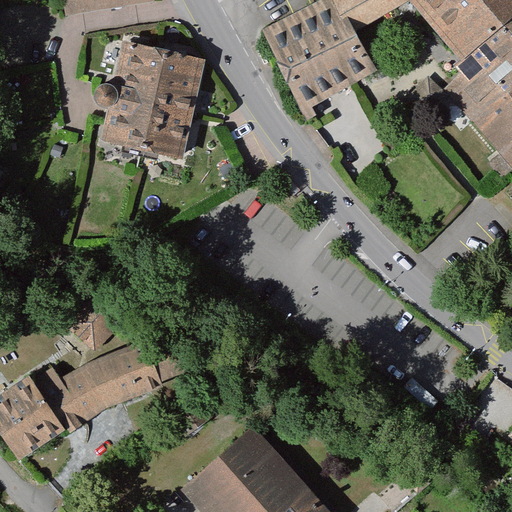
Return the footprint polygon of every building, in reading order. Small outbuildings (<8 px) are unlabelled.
[(155,0),(62,0),(65,14),(155,1),(155,0)] [(331,0),(321,6),(341,41),(397,1),(398,0),(331,0)] [(511,0),(398,0),(397,1),(452,60),(447,67),(454,74),(439,89),(511,173),(511,0)] [(319,3),(258,37),(263,60),(273,91),(296,122),(363,80),(341,41),(321,6),(319,3)] [(82,102),(83,106),(84,110),(87,113),(91,115),(99,117),(91,149),(175,170),(201,64),(112,42),(100,91),(96,90),(92,91),(88,92),(85,95),(83,98),(82,102)] [(104,280),(101,277),(70,313),(74,316),(97,338),(129,302),(104,280)] [(94,361),(116,399),(124,395),(163,381),(161,375),(182,364),(167,333),(105,357),(94,361)] [(62,381),(87,416),(116,399),(94,361),(62,381)] [(2,404),(0,401),(0,412),(24,446),(25,447),(61,421),(67,429),(87,416),(62,381),(55,369),(37,381),(33,375),(26,380),(29,385),(2,404)] [(218,370),(199,385),(171,409),(185,430),(188,431),(245,385),(218,370)] [(26,380),(0,400),(0,401),(2,404),(29,385),(26,380)] [(327,511),(247,427),(186,483),(213,511),(327,511)]
